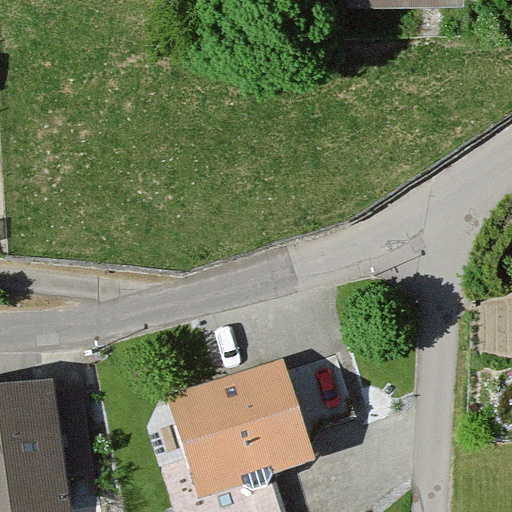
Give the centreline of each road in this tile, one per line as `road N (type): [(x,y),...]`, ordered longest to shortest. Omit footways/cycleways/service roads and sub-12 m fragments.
road 1 (residential): [(444,198),(269,267),(0,323)]
road 2 (residential): [(427,511),(444,337),(444,198)]
